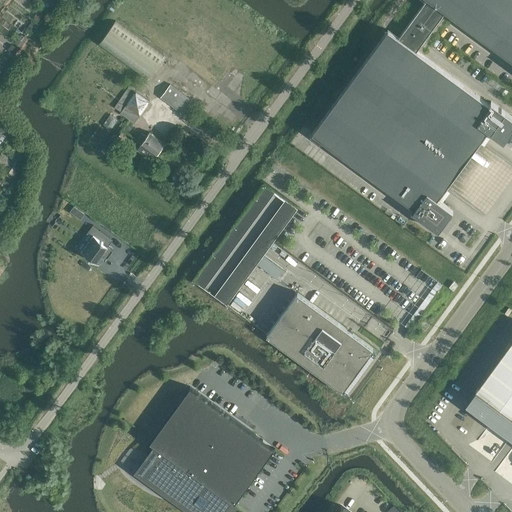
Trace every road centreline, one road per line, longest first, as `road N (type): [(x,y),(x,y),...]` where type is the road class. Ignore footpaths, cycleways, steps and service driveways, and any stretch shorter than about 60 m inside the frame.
road 1 (unclassified): [(14,461),(353,0)]
road 2 (unclassified): [(511,250),(395,412),(400,442),(468,511)]
road 3 (unknown): [(481,469),(448,424),(511,334)]
